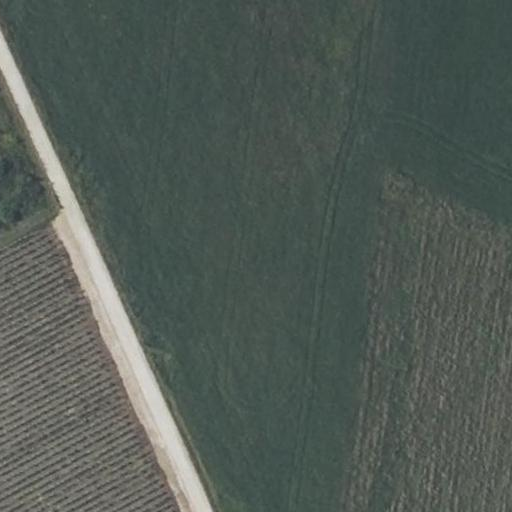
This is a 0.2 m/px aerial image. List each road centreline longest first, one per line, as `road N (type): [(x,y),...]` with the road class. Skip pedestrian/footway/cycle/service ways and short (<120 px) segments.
road 1 (track): [(204,511),(0,48)]
road 2 (track): [(511,255),(383,194)]
